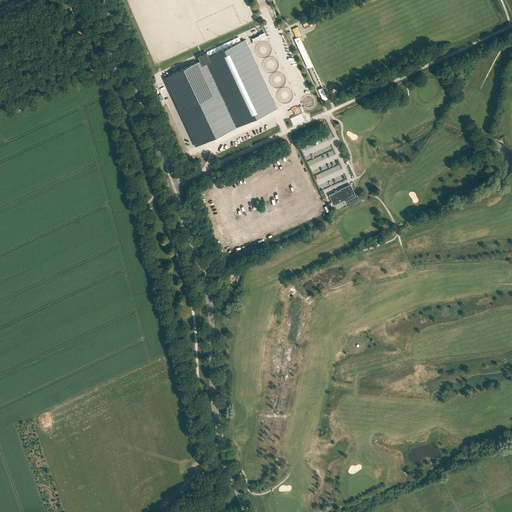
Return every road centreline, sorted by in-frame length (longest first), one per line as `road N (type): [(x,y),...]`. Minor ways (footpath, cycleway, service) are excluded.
road 1 (unclassified): [(176,182),(511,25)]
road 2 (tertiary): [(246,511),(219,435),(206,288),(184,221)]
road 3 (track): [(131,197),(201,473)]
road 4 (track): [(70,0),(131,197)]
road 5 (tertiary): [(159,149),(106,0)]
